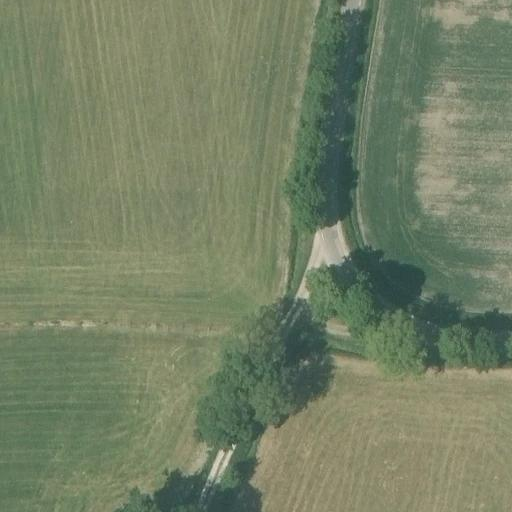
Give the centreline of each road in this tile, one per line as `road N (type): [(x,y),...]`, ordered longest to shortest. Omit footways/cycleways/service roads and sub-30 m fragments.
road 1 (tertiary): [(511,341),(417,333),(377,310),(334,256),(325,229),(328,151),(353,0)]
road 2 (track): [(325,229),(299,303),(200,511)]
road 3 (track): [(284,333),(417,333)]
